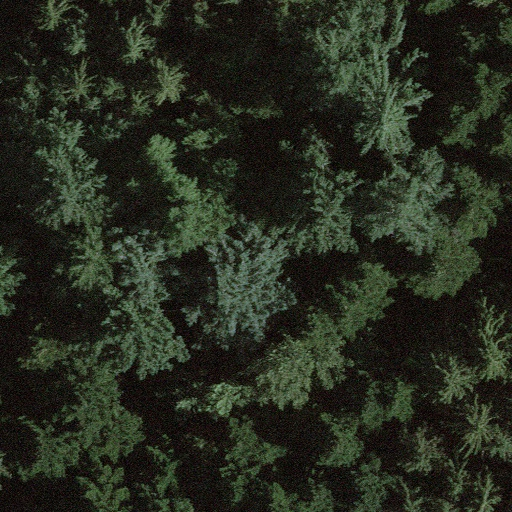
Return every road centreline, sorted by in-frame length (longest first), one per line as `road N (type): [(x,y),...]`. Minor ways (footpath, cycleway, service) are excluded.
road 1 (track): [(0,499),(388,267),(511,156)]
road 2 (track): [(388,267),(511,265)]
